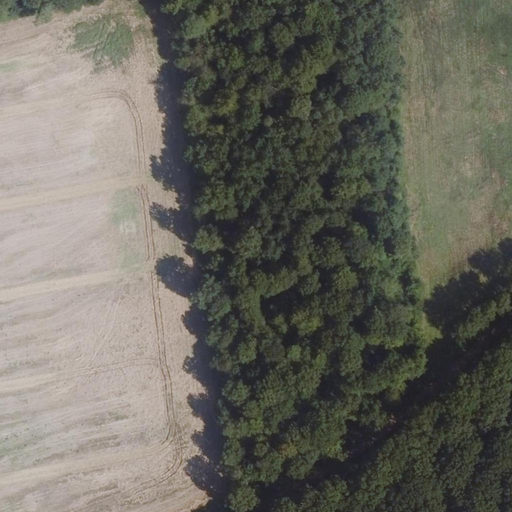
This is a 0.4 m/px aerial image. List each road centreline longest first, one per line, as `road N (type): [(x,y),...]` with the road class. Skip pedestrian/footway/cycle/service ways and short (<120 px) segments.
road 1 (track): [(225,511),(293,480),(511,312)]
road 2 (track): [(343,511),(511,371)]
